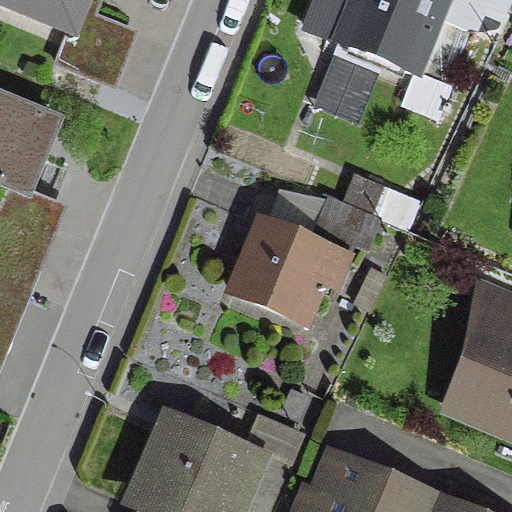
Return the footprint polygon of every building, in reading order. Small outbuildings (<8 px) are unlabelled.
[(96,0),(0,0),(0,11),(80,42),(96,0)] [(353,0),(334,47),(409,77),(397,106),(433,120),(437,111),(442,113),(444,108),(439,106),(445,90),(440,89),(461,40),(430,27),(439,4),(427,0),(353,0)] [(60,127),(0,104),(0,192),(31,204),(60,127)] [(349,181),(340,204),(371,217),(380,194),(349,181)] [(323,203),(323,204),(311,232),(360,252),(373,223),(323,203)] [(317,285),(331,291),(343,262),(256,226),(226,296),(299,327),(317,285)] [(511,299),(503,296),(454,412),(511,435),(511,299)] [(291,420),(300,400),(286,394),(277,414),(291,420)] [(295,439),(253,421),(242,447),(284,465),(295,439)] [(225,511),(245,468),(165,433),(135,501),(137,502),(132,511),(225,511)] [(300,492),(291,511),(427,511),(430,507),(342,470),(328,504),(300,492)]
